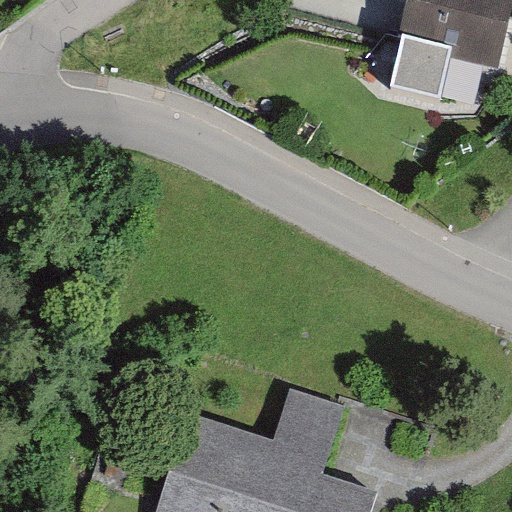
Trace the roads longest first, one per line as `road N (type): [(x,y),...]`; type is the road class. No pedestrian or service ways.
road 1 (residential): [(15,103),(177,129),(465,295),(511,311)]
road 2 (residential): [(107,0),(37,59),(15,103)]
